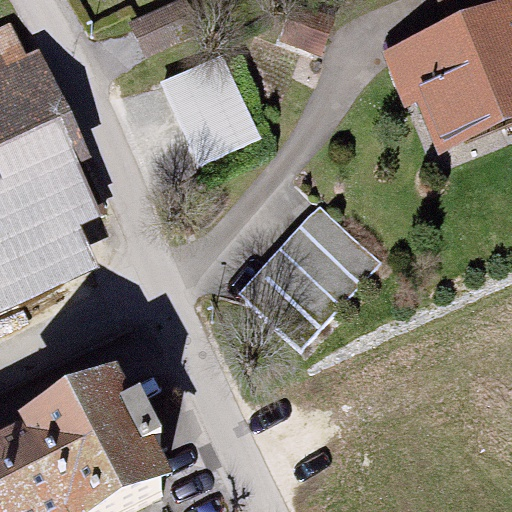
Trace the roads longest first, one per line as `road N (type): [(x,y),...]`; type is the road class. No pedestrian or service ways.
road 1 (residential): [(31,0),(97,113),(163,290)]
road 2 (residential): [(163,290),(269,511)]
road 3 (residential): [(163,290),(0,374)]
